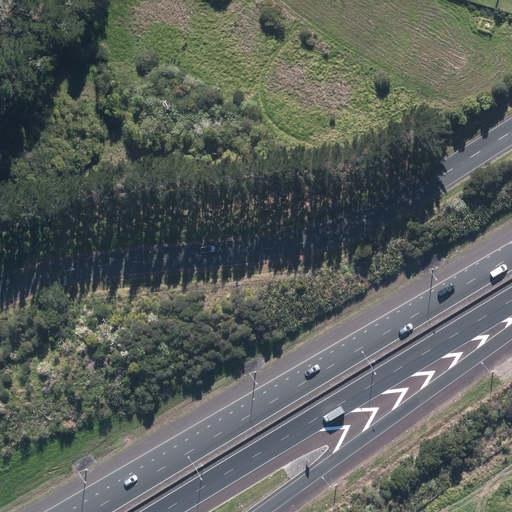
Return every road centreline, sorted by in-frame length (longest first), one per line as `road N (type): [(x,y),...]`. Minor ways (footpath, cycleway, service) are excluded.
road 1 (residential): [(511,121),(349,220),(68,271),(0,295)]
road 2 (motorway): [(85,511),(511,248)]
road 3 (motorway): [(511,303),(165,511)]
road 4 (motorway): [(511,322),(261,511)]
